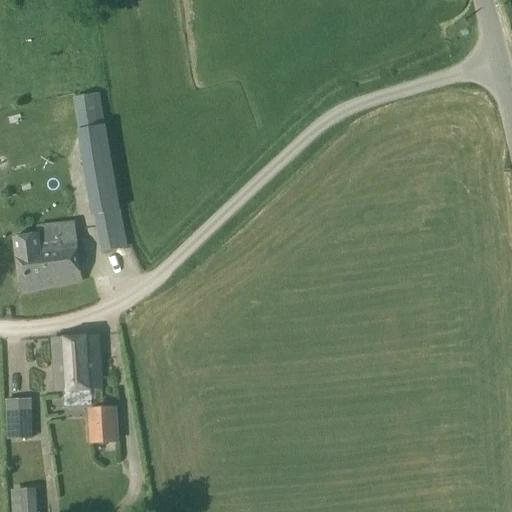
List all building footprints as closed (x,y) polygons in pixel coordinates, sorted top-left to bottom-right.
[(75,116),(101,252),(127,247),(102,111),(75,116)] [(74,175),(55,179),(66,234),(84,230),(74,175)] [(13,239),(21,293),(81,282),(75,239),(39,243),(38,236),(13,239)] [(53,340),(56,391),(102,388),(99,337),(53,340)] [(87,410),(89,444),(117,442),(115,409),(87,410)]
